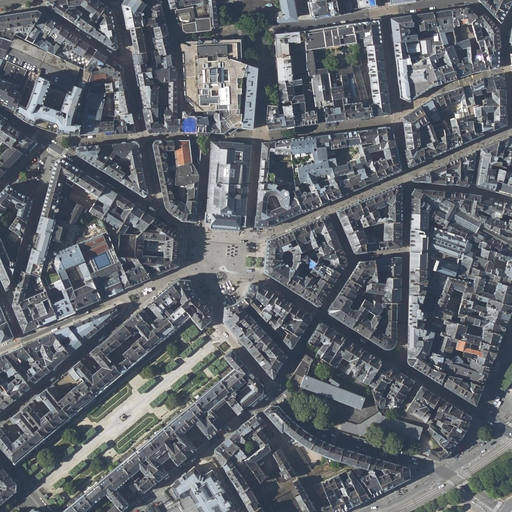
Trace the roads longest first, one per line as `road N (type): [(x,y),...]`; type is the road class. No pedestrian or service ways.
road 1 (residential): [(0,419),(129,310),(119,297),(21,339)]
road 2 (tertiary): [(272,389),(318,431),(445,472)]
road 3 (residential): [(131,511),(272,389)]
road 4 (residential): [(158,212),(128,66)]
road 5 (residential): [(53,146),(158,212)]
